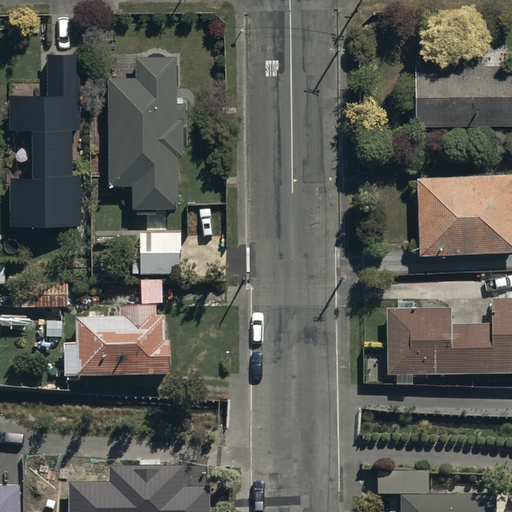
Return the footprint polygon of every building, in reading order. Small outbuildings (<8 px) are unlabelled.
[(482,44),(448,43),(448,58),(416,58),(415,118),(511,119),(511,58),(482,58),(482,44)] [(131,175),(132,199),(176,199),(176,149),(183,149),(183,111),(176,110),(177,47),(136,47),(136,70),(108,70),(107,176),(131,175)] [(80,49),(47,49),(48,89),(10,89),(11,125),(33,125),(34,172),(12,172),(12,220),(80,220),(79,171),(73,171),(73,125),(81,125),(80,49)] [(511,167),(417,170),(419,247),(511,244),(511,167)] [(180,228),(139,229),(139,246),(132,246),(132,271),(181,271),(180,228)] [(162,277),(140,277),(140,299),(162,299),(162,277)] [(67,280),(13,281),(13,306),(68,304),(67,280)] [(222,284),(182,284),(182,300),(222,300),(222,284)] [(452,304),(387,303),(386,370),(395,370),(395,381),(412,381),(412,370),(511,371),(511,291),(491,291),(490,320),(451,320),(452,304)] [(63,337),(64,370),(169,367),(168,336),(165,336),(164,310),(155,310),(155,302),(120,302),(120,310),(77,311),(77,337),(63,337)] [(188,306),(188,322),(228,321),(228,305),(188,306)] [(221,337),(204,336),(202,367),(219,367),(221,337)] [(109,481),(68,481),(68,511),(209,511),(209,486),(183,486),(183,465),(109,465),(109,481)] [(0,511),(20,511),(20,482),(0,482),(0,511)] [(494,511),(494,489),(400,489),(400,511),(494,511)]
